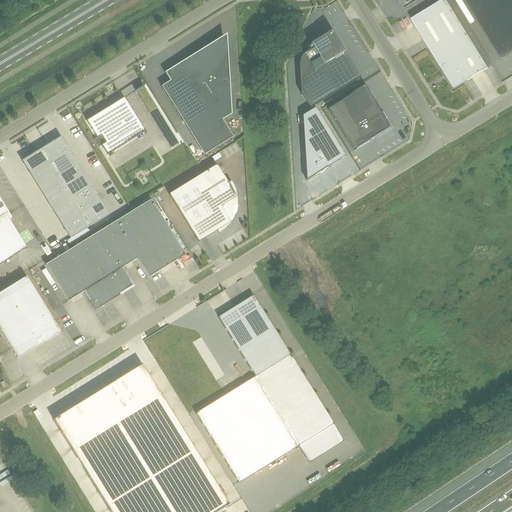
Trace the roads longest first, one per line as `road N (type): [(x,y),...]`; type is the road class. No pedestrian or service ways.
road 1 (unclassified): [(0,413),(441,139)]
road 2 (unclassified): [(222,0),(0,137)]
road 3 (unclassified): [(355,0),(441,139)]
road 4 (secondary): [(0,63),(106,0)]
